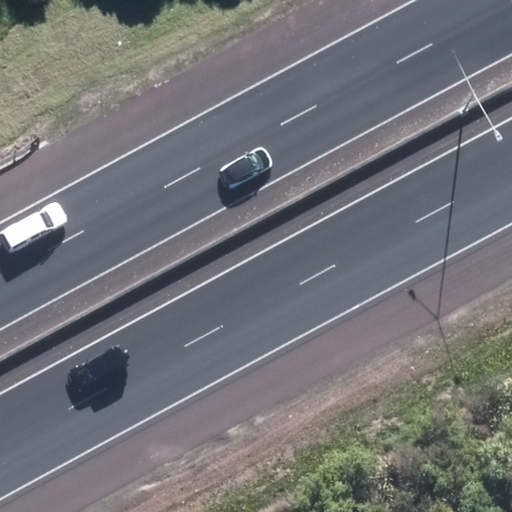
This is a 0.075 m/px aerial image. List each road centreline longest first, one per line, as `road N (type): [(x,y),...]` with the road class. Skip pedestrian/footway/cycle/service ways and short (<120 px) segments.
road 1 (motorway): [(511,159),(0,432)]
road 2 (motorway): [(0,260),(491,0)]
